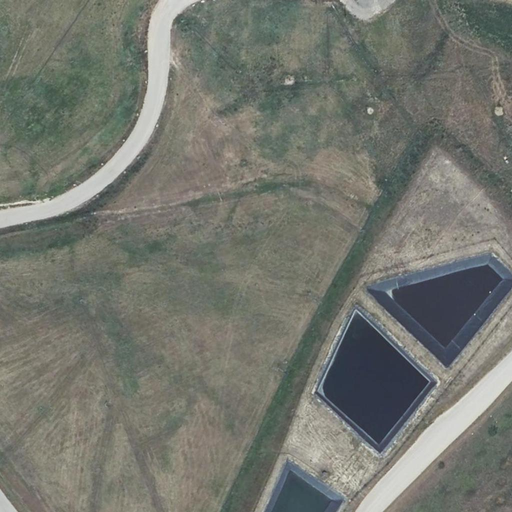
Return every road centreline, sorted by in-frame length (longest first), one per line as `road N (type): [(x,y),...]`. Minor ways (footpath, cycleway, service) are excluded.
road 1 (track): [(0,270),(5,278),(77,275),(326,325),(285,422),(384,489),(367,511)]
road 2 (track): [(511,386),(387,511)]
